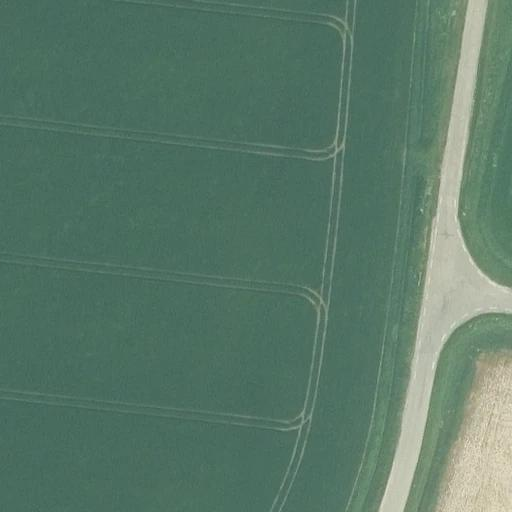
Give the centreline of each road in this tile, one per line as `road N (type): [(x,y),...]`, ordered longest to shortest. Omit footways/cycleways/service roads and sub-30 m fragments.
road 1 (unclassified): [(440,286),(483,0)]
road 2 (unclassified): [(396,511),(440,286)]
